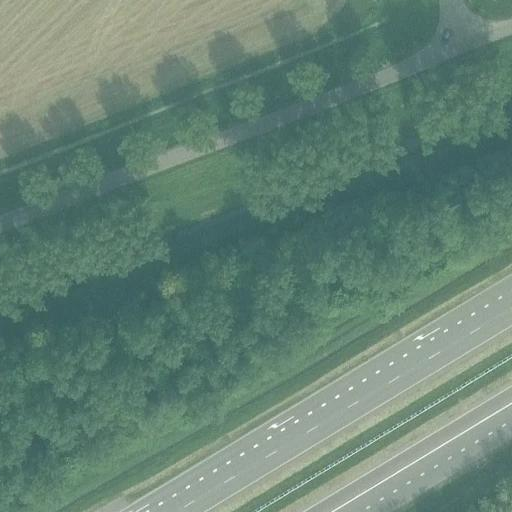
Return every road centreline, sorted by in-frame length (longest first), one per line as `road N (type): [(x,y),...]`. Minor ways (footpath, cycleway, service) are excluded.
road 1 (unclassified): [(0,220),(466,41)]
road 2 (trunk): [(511,309),(174,511)]
road 3 (trunk): [(336,511),(511,405)]
